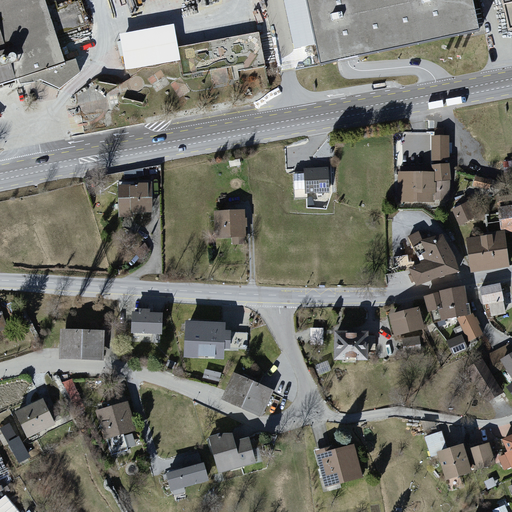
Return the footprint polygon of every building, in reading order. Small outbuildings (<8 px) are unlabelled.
[(0,0),(0,84),(66,63),(45,0),(0,0)] [(481,0),(282,0),(296,67),(347,58),(488,33),(481,0)] [(511,0),(502,0),(509,32),(511,31),(511,0)] [(172,23),(116,34),(123,70),(179,59),(172,23)] [(449,134),(433,134),(433,158),(449,159),(449,134)] [(511,161),(498,162),(500,179),(511,177),(511,161)] [(332,162),(287,162),(287,203),(303,203),(303,209),(324,209),(332,198),(332,162)] [(435,172),(398,171),(398,200),(451,201),(451,164),(435,164),(435,172)] [(151,181),(120,182),(121,209),(151,209),(151,181)] [(468,200),(449,209),(457,225),(476,216),(468,200)] [(511,203),(497,206),(500,228),(511,228),(511,203)] [(245,244),(247,209),(208,208),(207,243),(245,244)] [(429,226),(407,236),(418,261),(407,266),(416,286),(457,268),(443,237),(436,241),(429,226)] [(505,230),(465,237),(471,271),(511,264),(505,230)] [(469,281),(422,296),(430,321),(453,313),(460,335),(446,340),(451,355),(470,349),(469,344),(488,338),(469,281)] [(501,283),(479,287),(485,319),(507,314),(501,283)] [(425,327),(418,305),(387,314),(394,336),(425,327)] [(135,312),(134,331),(162,332),(163,314),(135,312)] [(226,320),(185,320),(185,357),(226,356),(226,320)] [(324,326),(309,325),(308,345),(323,346),(324,326)] [(371,330),(334,330),(334,360),(371,361),(371,330)] [(65,331),(64,356),(100,357),(101,333),(65,331)] [(421,334),(400,337),(403,354),(424,350),(421,334)] [(511,340),(493,352),(511,385),(511,340)] [(327,358),(314,364),(318,376),(332,371),(327,358)] [(487,358),(476,361),(481,380),(492,377),(487,358)] [(261,419),(272,392),(227,373),(215,400),(261,419)] [(30,436),(62,419),(50,396),(18,413),(30,436)] [(126,401),(95,413),(109,446),(139,434),(126,401)] [(10,423),(2,427),(8,437),(16,432),(10,423)] [(509,452),(497,457),(503,471),(511,467),(511,427),(501,432),(509,452)] [(442,429),(423,435),(429,457),(439,454),(446,480),(474,472),(466,443),(448,449),(442,429)] [(234,431),(208,437),(218,477),(258,467),(250,435),(236,439),(234,431)] [(19,461),(31,455),(20,433),(8,439),(19,461)] [(490,441),(471,446),(477,468),(496,463),(490,441)] [(355,444),(316,453),(324,488),(363,478),(355,444)] [(205,459),(167,474),(175,494),(213,480),(205,459)] [(22,511),(5,492),(0,496),(0,511),(22,511)]
